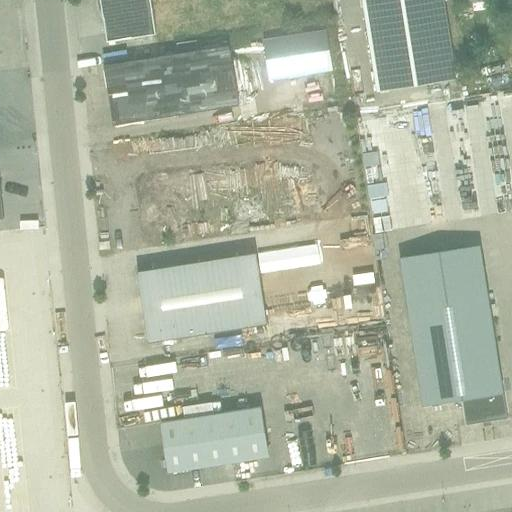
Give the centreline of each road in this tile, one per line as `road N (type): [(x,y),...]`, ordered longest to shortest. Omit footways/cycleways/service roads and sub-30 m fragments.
road 1 (unclassified): [(50,0),(92,453),(122,503),(161,511)]
road 2 (unclassified): [(185,511),(511,461)]
